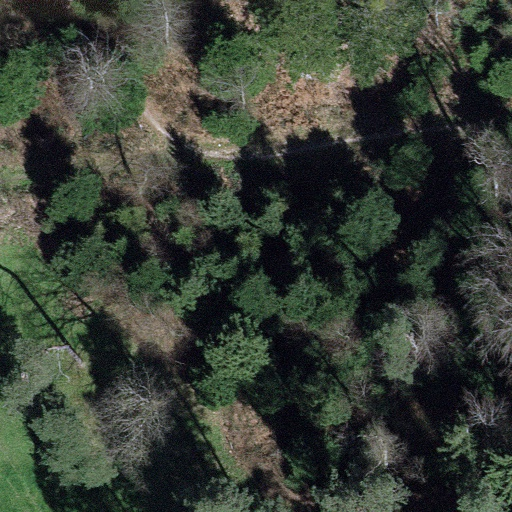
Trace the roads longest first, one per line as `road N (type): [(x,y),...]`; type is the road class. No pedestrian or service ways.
road 1 (track): [(511,113),(187,156)]
road 2 (track): [(187,156),(0,171)]
